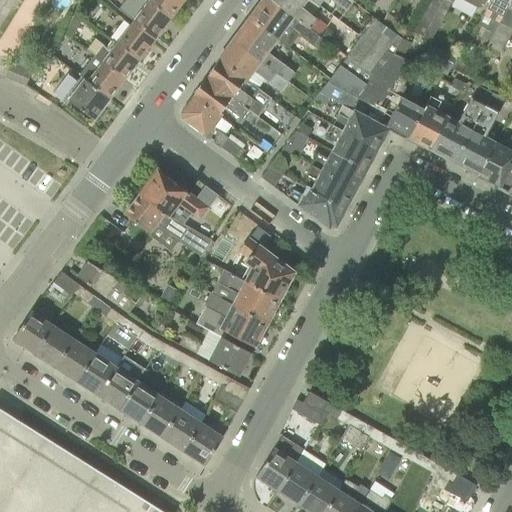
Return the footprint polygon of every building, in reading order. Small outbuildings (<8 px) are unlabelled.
[(143,0),(125,0),(119,9),(133,20),(131,22),(141,29),(139,32),(152,43),(169,19),(143,0)] [(143,0),(169,19),(184,1),(182,0),(143,0)] [(274,39),(274,38),(288,49),(298,36),(312,46),(318,37),(268,0),(264,0),(249,20),(274,39)] [(325,28),(315,20),(306,14),(297,8),(303,0),(268,0),(318,37),(325,28)] [(340,0),(336,6),(345,13),(354,2),(351,0),(340,0)] [(441,0),(429,0),(412,32),(430,42),(450,5),(441,0)] [(463,0),(479,8),(483,0),(463,0)] [(488,0),(491,1),(477,26),(492,33),(509,0),(488,0)] [(511,0),(509,0),(492,33),(493,33),(485,47),(499,54),(511,30),(509,28),(511,23),(511,0)] [(71,38),(83,19),(74,15),(64,35),(71,38)] [(397,36),(374,18),(346,56),(344,59),(339,66),(326,83),(318,93),(329,99),(341,106),(353,112),(354,112),(378,124),(386,109),(381,106),(388,94),(406,60),(394,55),(386,51),(397,36)] [(293,75),(283,66),(264,52),(274,39),(249,20),(233,42),(287,83),(293,75)] [(131,22),(130,25),(115,44),(138,62),(152,43),(139,32),(141,29),(131,22)] [(334,38),(333,31),(327,27),(321,36),(330,42),(334,38)] [(258,90),(264,81),(280,92),(287,83),(233,42),(219,61),(258,90)] [(115,44),(110,50),(103,45),(94,57),(92,58),(123,81),(138,62),(115,44)] [(447,75),(453,64),(426,50),(420,61),(447,75)] [(477,64),(472,62),(460,56),(453,69),(470,78),(477,64)] [(81,76),(80,77),(109,100),(123,81),(92,58),(79,75),(81,76)] [(417,66),(406,60),(388,94),(399,99),(417,66)] [(247,110),(248,109),(260,119),(266,110),(251,99),(258,90),(219,61),(205,79),(247,110)] [(31,73),(9,64),(4,77),(26,86),(31,73)] [(80,77),(65,98),(94,120),(109,100),(80,77)] [(192,97),(192,98),(217,116),(223,107),(239,120),(247,110),(205,79),(192,97)] [(450,86),(460,92),(465,84),(456,79),(454,80),(450,86)] [(458,125),(456,124),(445,118),(428,151),(439,157),(444,157),(452,161),(488,92),(477,86),(470,98),(471,99),(458,125)] [(483,139),(497,113),(504,100),(488,92),(452,161),(464,168),(467,172),(475,176),(492,144),(483,139)] [(329,99),(318,93),(314,100),(325,106),(329,99)] [(231,127),(217,116),(192,98),(181,113),(182,119),(234,158),(240,150),(223,136),(231,127)] [(428,151),(445,118),(434,112),(439,103),(430,98),(423,111),(422,111),(407,140),(428,151)] [(393,113),(385,128),(388,130),(407,140),(422,111),(400,99),(393,113)] [(377,151),(388,130),(385,128),(378,124),(354,112),(353,112),(341,106),(337,113),(338,114),(331,125),(333,126),(377,151)] [(301,124),(297,132),(307,137),(312,129),(301,124)] [(366,171),(377,151),(333,126),(326,139),(336,144),(332,151),(366,171)] [(511,133),(503,149),(492,144),(475,176),(489,183),(494,183),(496,185),(507,166),(511,156),(511,133)] [(267,152),(272,146),(262,139),(258,145),(267,152)] [(299,149),(288,143),(282,150),(295,157),(299,149)] [(356,190),(366,171),(332,151),(327,160),(317,155),(311,165),(356,190)] [(284,158),(278,155),(269,168),(282,175),(286,167),(284,158)] [(345,211),(356,190),(311,165),(304,179),(315,184),(311,192),(345,211)] [(511,168),(507,166),(496,185),(498,185),(497,188),(511,195),(511,168)] [(261,178),(273,187),(281,177),(282,175),(269,168),(261,178)] [(144,183),(140,188),(141,193),(138,196),(167,217),(183,226),(184,225),(190,215),(198,220),(207,207),(161,172),(155,173),(148,183),(144,183)] [(303,195),(293,190),(288,198),(330,229),(336,228),(345,211),(311,192),(306,189),(303,195)] [(156,224),(178,242),(200,258),(211,241),(197,232),(184,225),(183,226),(167,217),(138,196),(133,203),(130,204),(126,209),(126,212),(124,214),(149,233),(156,224)] [(291,270),(249,239),(239,252),(249,259),(246,262),(254,269),(246,283),(245,284),(278,301),(280,298),(281,299),(285,298),(288,291),(287,288),(286,287),(292,275),(291,270)] [(143,294),(88,262),(77,276),(128,314),(143,294)] [(233,308),(266,325),(268,322),(269,322),(272,321),(276,315),(274,311),(274,310),(278,301),(245,284),(246,283),(224,271),(218,283),(239,294),(234,305),(233,308)] [(62,272),(53,283),(70,295),(77,284),(62,272)] [(71,296),(73,293),(87,304),(93,296),(77,284),(70,295),(71,296)] [(168,304),(176,290),(167,285),(159,299),(168,304)] [(260,344),(264,338),(262,334),(266,325),(233,308),(234,305),(212,294),(206,307),(228,319),(221,329),(254,347),(255,345),(256,345),(260,344)] [(96,310),(104,316),(110,308),(93,296),(87,304),(96,310)] [(115,324),(120,327),(126,319),(110,308),(104,316),(115,324)] [(51,325),(31,312),(31,311),(12,340),(33,354),(51,325)] [(135,338),(138,339),(144,331),(126,319),(120,327),(124,330),(135,338)] [(120,327),(115,324),(107,335),(116,342),(124,330),(120,327)] [(72,339),(51,325),(33,354),(54,367),(72,339)] [(154,338),(144,331),(138,339),(145,344),(156,350),(161,342),(154,338)] [(196,354),(201,346),(182,335),(178,344),(196,354)] [(220,337),(207,360),(238,377),(251,353),(220,337)] [(94,353),(72,339),(54,367),(76,381),(94,353)] [(178,351),(161,342),(156,350),(173,359),(178,351)] [(196,361),(178,351),(173,359),(192,369),(196,361)] [(97,395),(116,367),(94,353),(76,381),(97,395)] [(213,370),(196,361),(192,369),(208,378),(213,370)] [(138,382),(116,367),(97,395),(119,410),(138,382)] [(212,401),(236,414),(243,402),(224,391),(231,380),(213,370),(208,378),(220,385),(212,401)] [(243,402),(249,389),(231,380),(224,391),(243,402)] [(159,396),(138,382),(119,410),(140,424),(159,396)] [(323,411),(328,402),(309,392),(302,403),(297,412),(316,423),(323,411)] [(180,410),(159,396),(140,424),(161,437),(180,410)] [(328,402),(323,411),(327,414),(337,420),(342,411),(328,402)] [(163,511),(0,408),(0,511),(163,511)] [(201,423),(180,410),(161,437),(182,451),(201,423)] [(354,429),(359,420),(342,411),(337,420),(354,429)] [(370,438),(375,429),(359,420),(354,429),(361,433),(369,437),(370,438)] [(204,466),(223,438),(201,423),(182,451),(204,466)] [(386,447),(391,438),(375,429),(370,438),(386,447)] [(361,433),(354,446),(361,451),(369,437),(361,433)] [(256,477),(277,490),(304,450),(281,436),(256,477)] [(407,447),(391,438),(386,447),(403,456),(407,447)] [(419,465),(424,457),(407,447),(403,456),(419,465)] [(304,450),(277,490),(298,505),(316,477),(321,469),(321,468),(322,469),(325,464),(304,450)] [(391,465),(397,464),(400,457),(389,451),(384,461),(391,465)] [(440,466),(424,457),(419,465),(435,474),(440,466)] [(452,484),(457,475),(440,466),(435,474),(452,484)] [(469,498),(470,497),(476,486),(457,475),(452,484),(450,487),(469,498)] [(323,511),(337,491),(316,477),(298,505),(309,511),(323,511)] [(345,479),(343,482),(342,484),(337,491),(323,511),(354,511),(364,497),(367,493),(348,480),(348,481),(345,479)] [(382,498),(368,490),(367,493),(364,497),(354,511),(384,511),(386,510),(390,503),(382,498)]
